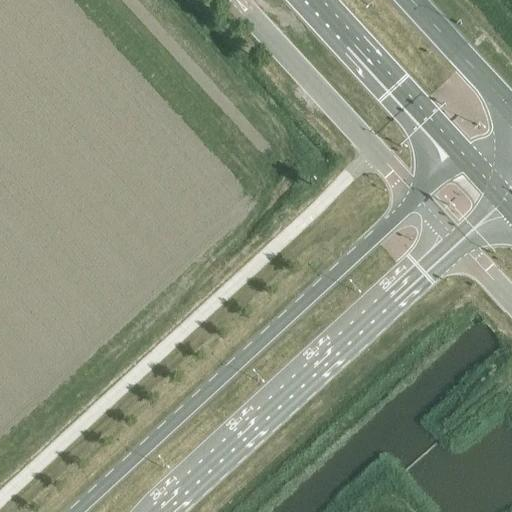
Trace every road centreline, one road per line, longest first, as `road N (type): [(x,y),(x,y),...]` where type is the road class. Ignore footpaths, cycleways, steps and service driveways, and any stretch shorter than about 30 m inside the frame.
road 1 (secondary): [(416,197),(73,511)]
road 2 (secondary): [(164,511),(454,235)]
road 3 (unclassified): [(236,0),(416,197)]
road 4 (trunk): [(319,0),(464,158)]
road 5 (trunk): [(511,110),(411,0)]
